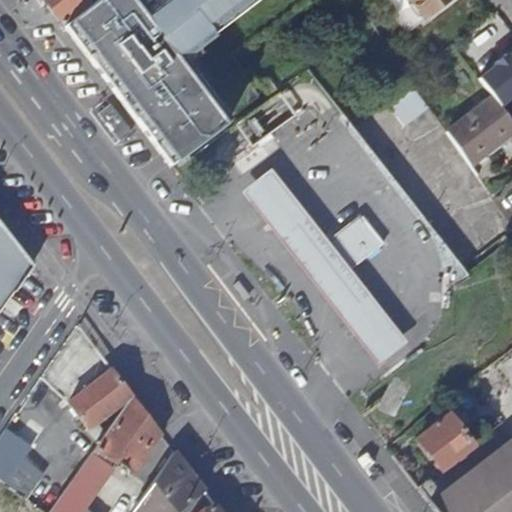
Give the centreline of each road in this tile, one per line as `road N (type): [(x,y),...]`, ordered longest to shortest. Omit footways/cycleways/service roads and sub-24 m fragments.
road 1 (primary): [(363,511),(0,39)]
road 2 (primary): [(101,247),(304,511)]
road 3 (residential): [(101,247),(0,391)]
road 4 (primary): [(0,113),(101,247)]
